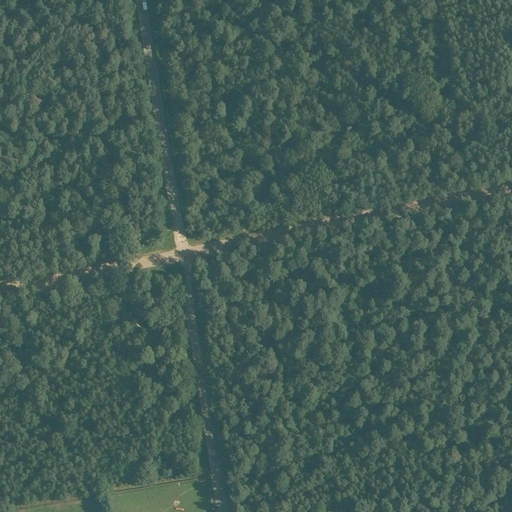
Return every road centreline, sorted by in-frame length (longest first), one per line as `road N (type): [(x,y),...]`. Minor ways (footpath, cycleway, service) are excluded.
road 1 (unknown): [(0,293),(511,191)]
road 2 (unclassified): [(141,0),(220,511)]
road 3 (track): [(429,0),(452,122),(432,163),(413,175),(367,173),(227,207),(175,211)]
